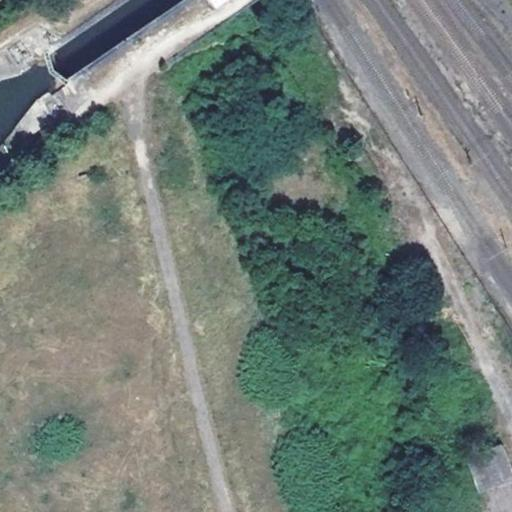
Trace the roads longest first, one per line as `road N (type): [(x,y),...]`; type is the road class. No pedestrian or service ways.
road 1 (track): [(124,82),(227,511)]
road 2 (track): [(0,174),(248,0)]
